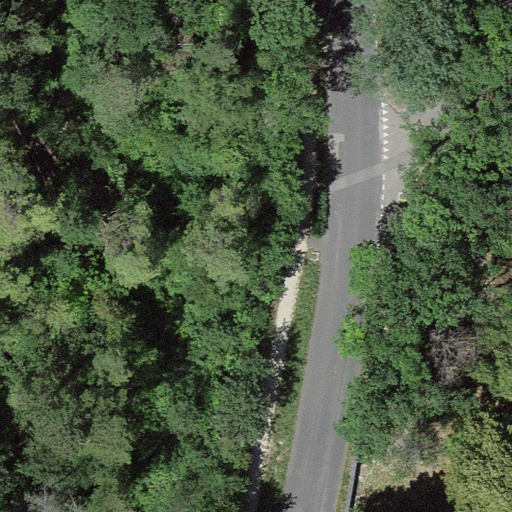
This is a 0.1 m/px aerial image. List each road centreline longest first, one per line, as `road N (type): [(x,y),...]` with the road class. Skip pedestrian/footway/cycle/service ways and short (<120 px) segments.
road 1 (tertiary): [(314,511),(346,312),(358,164)]
road 2 (residential): [(358,164),(511,53)]
road 3 (tertiary): [(358,164),(351,0)]
